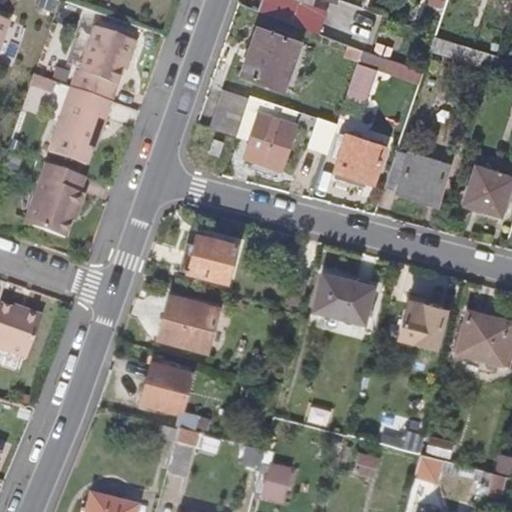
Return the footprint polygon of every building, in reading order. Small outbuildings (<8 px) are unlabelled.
[(327,11),(308,5),(295,0),(263,0),(260,10),(319,34),(327,11)] [(338,0),(362,8),(364,0),(338,0)] [(0,42),(8,20),(0,17),(0,42)] [(71,87),(111,101),(126,59),(128,59),(135,41),(95,26),(79,72),(76,71),(71,87)] [(259,29),(243,78),(287,93),(304,44),(259,29)] [(431,51),(494,72),(499,58),(435,38),(431,51)] [(410,79),(413,68),(363,52),(362,51),(358,63),(410,79)] [(99,134),(111,101),(71,87),(49,150),(86,163),(96,133),(99,134)] [(226,87),(215,129),(242,136),(245,126),(253,96),(226,87)] [(263,116),(267,101),(253,96),(245,126),(257,130),(248,160),(283,171),(297,127),(263,116)] [(313,146),(330,152),(338,124),(321,118),(313,146)] [(335,176),(372,188),(385,147),(347,135),(335,176)] [(229,143),(217,140),(214,152),(227,155),(229,143)] [(450,168),(398,151),(386,187),(438,203),(450,168)] [(65,236),(71,219),(74,208),(78,209),(83,194),(79,192),(85,176),(47,163),(25,222),(65,236)] [(511,190),(511,173),(480,164),(468,201),(505,212),(511,190)] [(180,266),(188,268),(197,233),(189,231),(180,266)] [(197,233),(188,268),(228,278),(236,242),(197,233)] [(377,273),(327,260),(317,297),(367,310),(377,273)] [(222,301),(174,288),(161,337),(208,350),(222,301)] [(444,300),(397,288),(388,325),(435,337),(444,300)] [(0,348),(24,357),(39,316),(22,310),(21,311),(0,304),(0,348)] [(511,327),(511,315),(469,304),(459,344),(504,356),(511,327)] [(323,326),(364,334),(366,323),(325,315),(323,326)] [(156,362),(178,368),(180,360),(158,355),(156,362)] [(178,368),(156,362),(154,361),(143,399),(184,410),(194,373),(178,368)] [(193,438),(175,433),(166,466),(185,471),(193,438)] [(436,464),(438,455),(419,450),(403,511),(411,511),(423,467),(430,468),(436,464)] [(377,456),(358,452),(354,471),(373,475),(377,456)] [(269,459),(261,496),(285,501),(293,464),(269,459)] [(136,511),(139,502),(92,488),(85,511),(136,511)]
